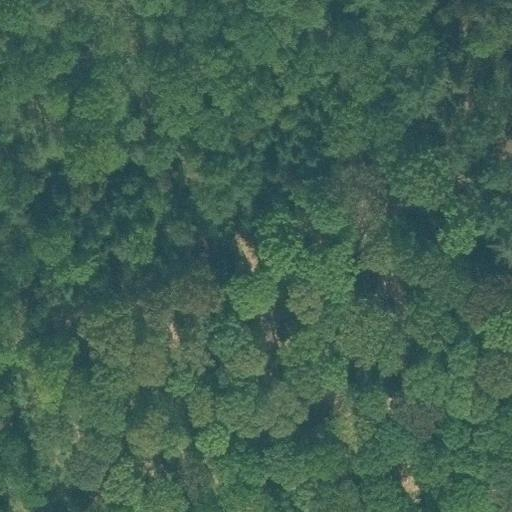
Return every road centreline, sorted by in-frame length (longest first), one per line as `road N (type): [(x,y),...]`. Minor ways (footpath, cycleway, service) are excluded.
road 1 (track): [(431,122),(511,274)]
road 2 (track): [(363,0),(431,122)]
